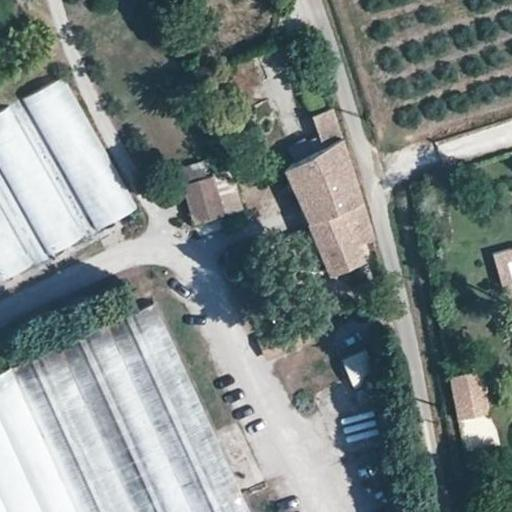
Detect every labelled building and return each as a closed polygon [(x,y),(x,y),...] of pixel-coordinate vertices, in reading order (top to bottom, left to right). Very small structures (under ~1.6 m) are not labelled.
[(242,0),(190,19),(196,37),(267,9),(263,0),(242,0)] [(19,103),(91,233),(130,212),(58,81),(19,103)] [(0,112),(0,177),(47,262),(81,241),(7,108),(0,112)] [(279,171),(326,277),(361,261),(356,244),(373,236),(332,120),(311,127),(320,152),(310,157),(279,171)] [(320,152),(315,140),(305,145),(310,157),(320,152)] [(176,187),(190,226),(243,210),(230,169),(176,187)] [(0,282),(27,267),(0,219),(0,282)] [(239,276),(249,293),(260,287),(250,270),(239,276)] [(7,370),(73,511),(246,511),(153,308),(7,370)] [(279,367),(295,404),(368,373),(352,335),(279,367)] [(0,511),(73,511),(7,370),(0,373),(0,511)]
